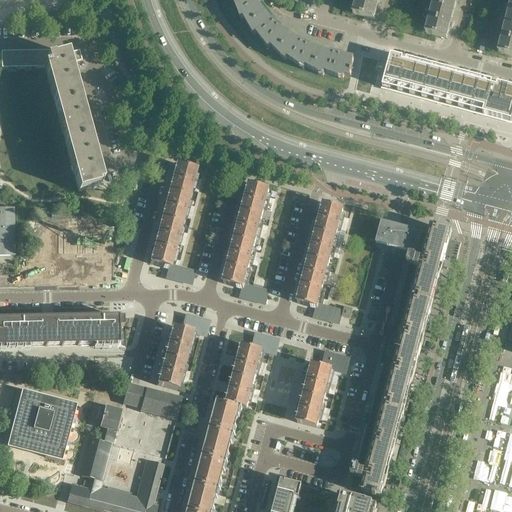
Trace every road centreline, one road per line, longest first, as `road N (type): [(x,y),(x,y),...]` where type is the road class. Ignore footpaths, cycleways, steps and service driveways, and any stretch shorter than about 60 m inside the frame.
road 1 (secondary): [(511,167),(271,96),(240,76),(188,0)]
road 2 (secondary): [(146,0),(175,67),(236,126),(279,149),(402,182)]
road 3 (secondary): [(478,200),(473,268),(405,511)]
road 4 (secondary): [(433,511),(511,223)]
road 5 (residential): [(172,145),(145,143),(95,71),(89,40),(0,40)]
road 6 (residential): [(171,511),(225,306)]
road 7 (residential): [(279,321),(314,193),(240,173)]
road 8 (residential): [(402,182),(402,236),(374,346)]
road 9 (residential): [(134,297),(134,272),(172,145)]
road 10 (residential): [(134,297),(0,300)]
road 11 (residential): [(205,301),(240,173)]
